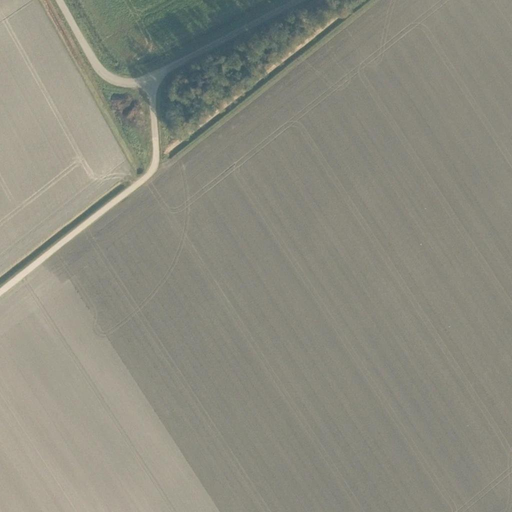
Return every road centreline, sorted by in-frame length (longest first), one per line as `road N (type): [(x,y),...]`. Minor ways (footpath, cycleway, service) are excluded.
road 1 (unclassified): [(0,291),(144,176),(154,159),(153,76)]
road 2 (unclassified): [(300,0),(153,76)]
road 3 (unclassified): [(153,76),(109,81),(58,0)]
